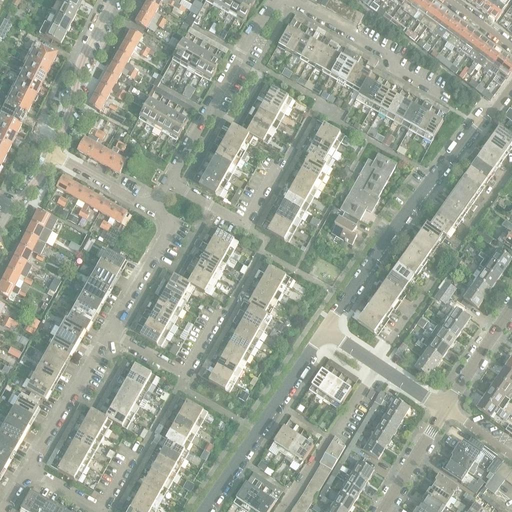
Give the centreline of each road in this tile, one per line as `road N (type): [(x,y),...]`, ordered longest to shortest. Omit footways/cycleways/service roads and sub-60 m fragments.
road 1 (residential): [(325,330),(403,213),(511,88)]
road 2 (residential): [(203,511),(325,330)]
road 3 (residential): [(167,181),(279,0)]
road 4 (residential): [(439,94),(292,0)]
road 5 (residential): [(112,0),(83,54),(52,154)]
road 6 (residential): [(29,467),(109,330)]
road 7 (residential): [(109,330),(173,221),(151,207)]
road 8 (residential): [(109,330),(184,371),(216,315)]
road 9 (residential): [(167,181),(243,224),(273,169)]
road 10 (residential): [(29,467),(100,510),(130,457)]
road 11 (residential): [(444,406),(325,330)]
road 12 (tertiary): [(381,511),(444,406)]
